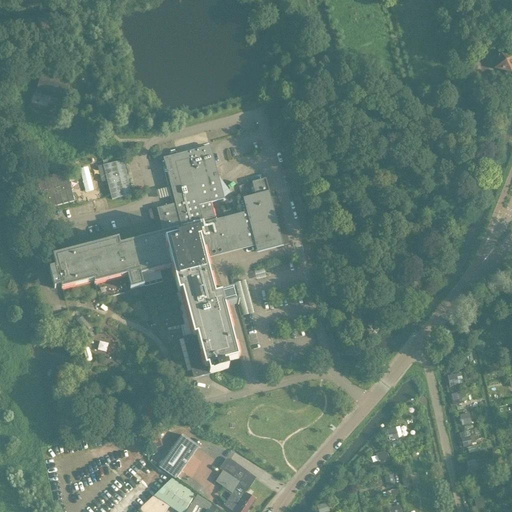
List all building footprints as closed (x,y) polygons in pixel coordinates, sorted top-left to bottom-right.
[(511,66),(511,55),(499,53),(498,56),(494,55),(493,59),(497,60),(495,68),(511,72),(511,66)] [(65,102),(70,82),(41,75),(36,95),(65,102)] [(503,82),(492,84),(493,94),(505,92),(503,82)] [(54,269),(49,270),(54,289),(60,287),(61,287),(61,290),(93,281),(94,284),(120,278),(121,277),(127,276),(130,289),(130,290),(134,289),(139,287),(143,286),(143,285),(141,276),(141,275),(140,275),(146,273),(146,274),(147,274),(147,273),(153,272),(153,271),(159,270),(159,271),(160,270),(165,268),(166,269),(166,268),(171,267),(172,267),(173,267),(174,273),(173,273),(173,274),(174,273),(176,279),(175,279),(175,280),(176,280),(177,286),(179,292),(178,292),(179,293),(183,292),(184,297),(183,298),(184,298),(186,304),(185,304),(185,305),(186,305),(187,310),(187,311),(188,311),(189,317),(188,317),(189,317),(191,323),(190,323),(190,324),(191,324),(192,329),(192,330),(193,330),(194,336),(183,339),(192,371),(207,367),(209,374),(210,374),(228,369),(227,364),(225,364),(224,363),(238,359),(237,358),(236,359),(235,353),(236,353),(236,352),(235,352),(233,347),(234,346),(233,346),(232,340),(232,339),(231,340),(230,334),(231,334),(231,333),(230,333),(228,328),(229,327),(228,327),(227,321),(228,321),(227,320),(226,320),(225,315),(226,314),(225,314),(223,308),(224,308),(238,304),(235,291),(221,294),(214,296),(208,271),(207,271),(206,265),(206,264),(205,265),(204,259),(205,259),(204,258),(203,258),(202,253),(254,239),(257,252),(282,245),(274,213),(269,194),(269,193),(265,180),(252,183),(256,197),(237,201),(240,215),(217,220),(215,221),(210,202),(213,202),(224,199),(222,192),(212,195),(209,183),(218,180),(210,147),(177,156),(172,157),(170,158),(164,159),(165,166),(176,205),(173,205),(172,206),(173,210),(161,213),(166,234),(163,235),(159,236),(119,246),(118,240),(53,257),(56,270),(55,271),(54,269)] [(130,195),(122,161),(103,166),(111,200),(130,195)] [(67,172),(37,179),(44,209),(74,202),(67,172)] [(284,243),(289,242),(279,202),(274,203),(284,243)] [(157,208),(150,209),(152,218),(159,217),(157,208)] [(347,326),(349,325),(363,322),(359,307),(349,309),(349,307),(345,308),(345,310),(343,311),(347,326)] [(78,320),(76,321),(88,335),(90,333),(93,331),(81,317),(80,318),(78,320)] [(83,349),(83,351),(86,361),(87,362),(90,362),(91,361),(92,359),(89,349),(87,348),(85,348),(83,349)] [(459,384),(457,374),(448,376),(450,386),(459,384)] [(453,404),(461,403),(459,394),(451,396),(453,404)] [(471,424),(469,413),(459,415),(461,426),(471,424)] [(399,438),(396,428),(387,430),(390,441),(399,438)] [(162,447),(160,434),(147,436),(150,449),(162,447)] [(158,468),(175,480),(199,447),(182,435),(158,468)] [(473,446),(470,436),(460,438),(463,448),(473,446)] [(389,460),(387,452),(376,455),(379,463),(389,460)] [(477,470),(475,459),(466,461),(468,472),(477,470)] [(245,493),(254,480),(229,461),(228,465),(226,472),(223,477),(219,483),(231,491),(230,493),(232,494),(224,506),(233,511),(246,511),(255,500),(245,493)] [(412,485),(410,475),(401,477),(404,487),(412,485)] [(386,487),(394,486),(392,476),(384,478),(386,487)] [(138,511),(165,511),(169,507),(176,511),(184,511),(195,495),(171,479),(138,511)] [(472,491),(480,489),(479,481),(470,483),(472,491)] [(208,511),(207,511),(211,505),(195,495),(184,511),(208,511)] [(482,497),(474,499),(476,511),(478,511),(485,511),(482,497)] [(328,511),(329,511),(327,503),(317,506),(318,511),(328,511)]
